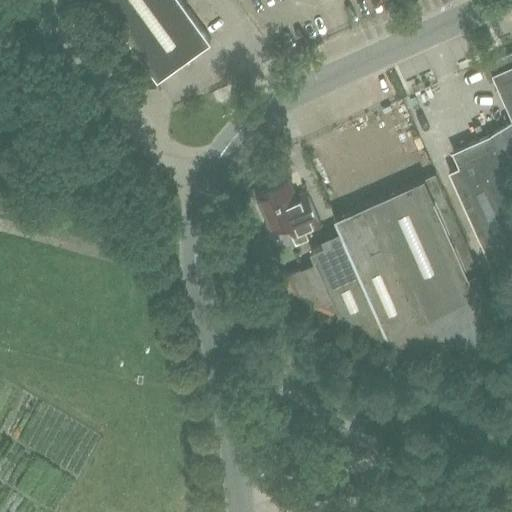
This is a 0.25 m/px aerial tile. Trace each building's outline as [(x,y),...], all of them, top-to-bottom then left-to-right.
[(211,41),(181,0),(100,0),(158,79),(211,41)] [(462,163),(452,168),(506,287),(511,264),(511,49),(481,63),(487,76),(493,74),(511,115),(511,118),(492,131),(455,148),(462,163)] [(49,76),(39,65),(23,79),(33,91),(49,76)] [(423,175),(434,168),(422,148),(411,155),(423,175)] [(353,209),(334,217),(343,236),(390,339),(429,347),(489,339),(497,309),(435,172),(425,176),(365,203),(353,209)] [(305,231),(321,224),(309,197),(296,203),(287,180),(257,193),(273,230),(286,224),(296,245),(308,239),(305,231)] [(315,261),(286,274),(296,297),(390,339),(343,236),(310,250),(315,261)] [(281,272),(267,266),(260,282),(274,288),(281,272)]
